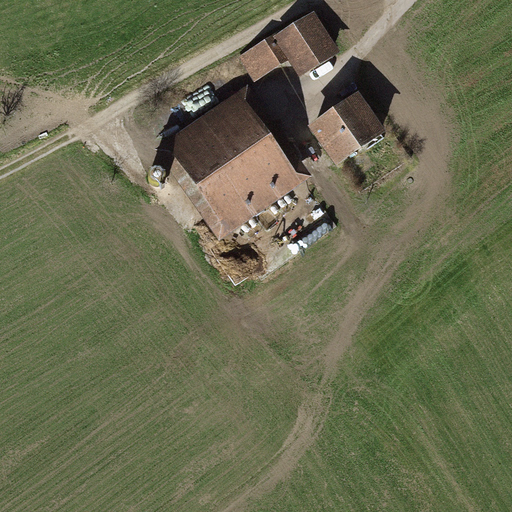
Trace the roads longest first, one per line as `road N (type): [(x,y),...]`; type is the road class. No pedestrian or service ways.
road 1 (track): [(315,0),(0,176)]
road 2 (track): [(409,0),(331,80),(289,107)]
